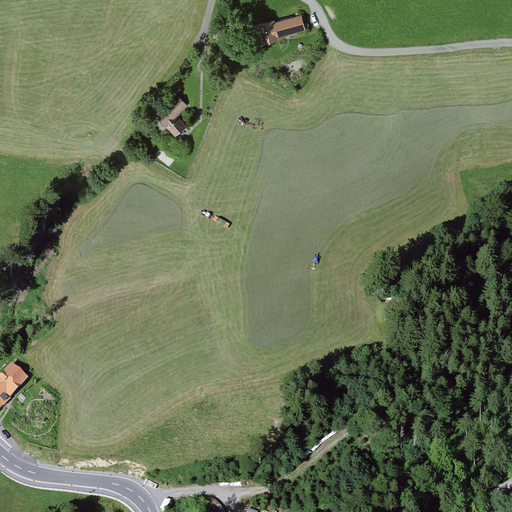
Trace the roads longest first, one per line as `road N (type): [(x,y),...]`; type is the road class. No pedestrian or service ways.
road 1 (track): [(451,302),(466,318),(444,357),(280,483),(145,500)]
road 2 (tertiary): [(0,453),(29,472),(116,484),(138,494),(150,511)]
